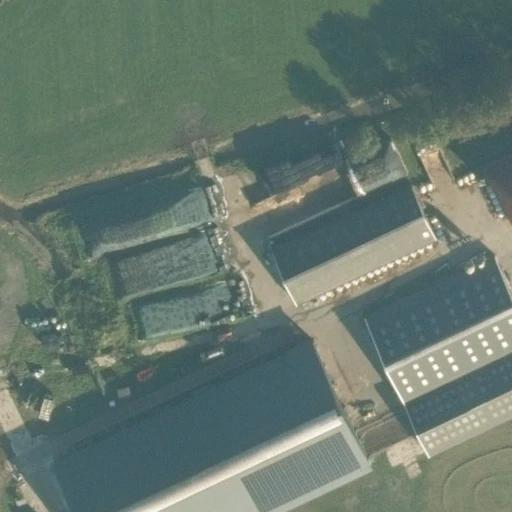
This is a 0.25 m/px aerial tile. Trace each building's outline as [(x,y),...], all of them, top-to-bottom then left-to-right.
[(417,139),(428,165),(447,157),(436,132),(417,139)] [(320,208),(268,229),(272,240),(352,208),(346,193),(408,169),(396,138),(306,174),(320,208)] [(511,153),(484,166),(506,213),(509,212),(511,219),(511,153)] [(295,302),(435,236),(411,184),(271,249),(295,302)] [(89,253),(187,227),(178,191),(80,217),(89,253)] [(427,450),(511,409),(511,293),(493,254),(363,316),(427,450)] [(54,463),(77,511),(260,511),(369,461),(312,341),(54,463)]
